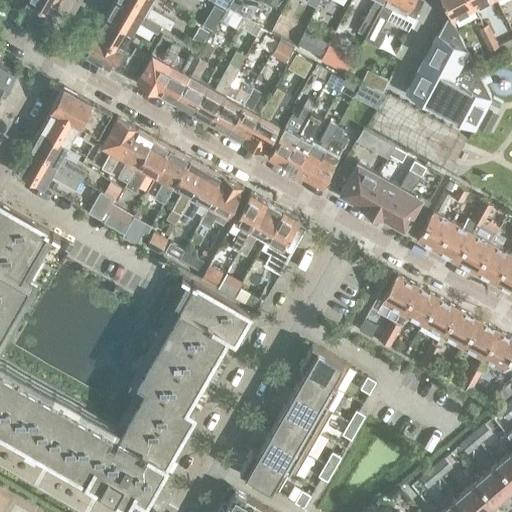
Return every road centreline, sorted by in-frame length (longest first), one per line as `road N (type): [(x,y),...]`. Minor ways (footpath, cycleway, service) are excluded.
road 1 (residential): [(173,511),(340,218)]
road 2 (residential): [(340,218),(50,58)]
road 3 (residential): [(511,312),(340,218)]
